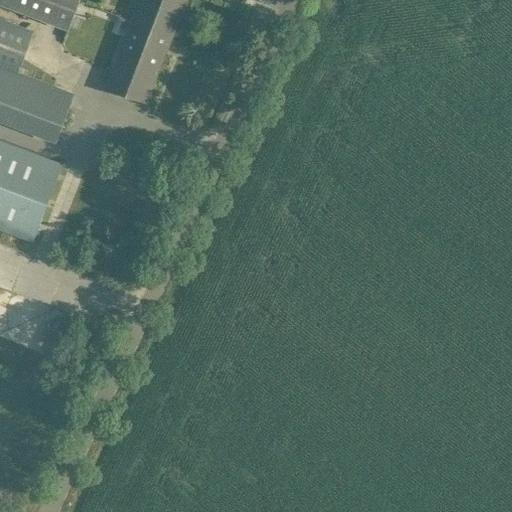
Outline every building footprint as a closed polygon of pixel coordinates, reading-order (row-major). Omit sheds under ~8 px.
[(0,0),(0,5),(69,31),(80,0),(0,0)] [(137,10),(132,21),(154,30),(161,18),(176,25),(185,0),(143,0),(139,11),(137,10)] [(0,108),(61,131),(75,93),(19,71),(34,32),(0,18),(0,108)] [(154,30),(132,21),(107,86),(145,101),(176,25),(161,18),(154,30)] [(0,228),(15,234),(33,241),(62,165),(0,141),(0,228)]
